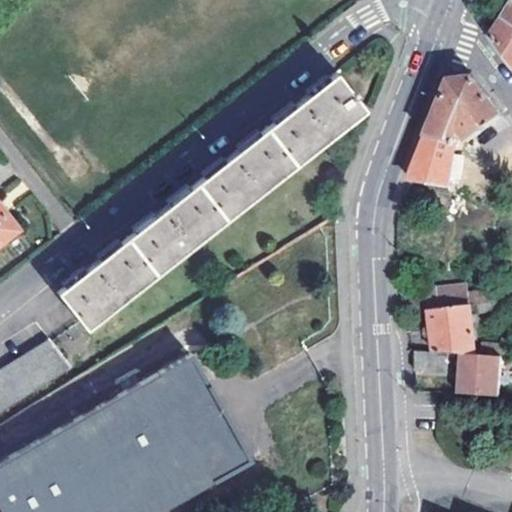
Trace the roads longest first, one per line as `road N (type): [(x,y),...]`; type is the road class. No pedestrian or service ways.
road 1 (residential): [(445,16),(403,4),(350,22),(0,303)]
road 2 (tertiary): [(445,16),(375,211),(384,511)]
